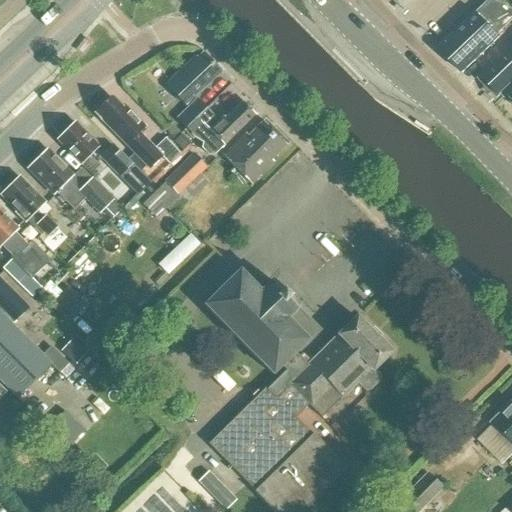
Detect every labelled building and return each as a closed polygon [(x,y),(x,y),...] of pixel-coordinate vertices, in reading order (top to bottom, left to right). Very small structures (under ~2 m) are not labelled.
[(499,35),(511,22),(511,8),(504,0),(490,0),(440,50),(464,74),(501,37),(499,35)] [(511,48),(482,78),(500,96),(511,84),(511,48)] [(174,77),(166,85),(185,105),(219,73),(206,61),(202,65),(195,58),(174,77)] [(111,99),(95,114),(134,155),(128,161),(132,164),(140,172),(146,166),(149,170),(162,157),(169,165),(180,155),(165,139),(155,149),(139,133),(145,127),(124,107),(121,109),(111,99)] [(197,100),(177,119),(185,128),(205,109),(197,100)] [(191,134),(190,136),(193,140),(202,145),(201,150),(207,157),(214,155),(222,147),(253,117),(252,115),(252,111),(246,105),(242,105),(241,104),(224,120),(222,118),(208,131),(205,127),(194,137),(191,134)] [(205,109),(185,128),(191,134),(194,137),(205,127),(214,118),(205,109)] [(270,161),(286,145),(263,122),(247,138),(245,136),(223,158),(250,185),(272,163),(270,161)] [(89,155),(97,147),(96,146),(96,142),(92,138),(89,138),(75,124),(73,125),(70,125),(65,130),(65,134),(57,141),(94,179),(103,170),(89,155)] [(171,140),(179,133),(172,125),(164,132),(171,140)] [(183,151),(190,144),(182,136),(174,143),(183,151)] [(113,148),(101,160),(118,177),(130,165),(113,148)] [(84,199),(78,193),(68,182),(71,179),(68,176),(63,168),(60,167),(45,153),(37,161),(35,159),(27,166),(28,167),(26,169),(53,196),(56,194),(72,211),(84,199)] [(192,155),(152,195),(174,217),(191,200),(207,184),(199,176),(201,174),(206,169),(192,155)] [(47,239),(57,229),(45,217),(43,219),(36,211),(43,205),(40,201),(39,199),(35,194),(33,194),(18,180),(15,182),(12,182),(8,186),(8,189),(0,197),(16,213),(15,215),(24,224),(25,222),(40,237),(43,234),(47,239)] [(91,180),(78,193),(84,199),(100,215),(113,202),(91,180)] [(32,281),(49,264),(30,245),(26,248),(14,234),(16,232),(6,221),(0,215),(0,247),(1,246),(15,259),(11,263),(28,280),(30,282),(32,281)] [(294,353),(307,341),(286,320),(298,308),(273,282),(261,294),(239,272),(204,307),(272,375),(281,367),(285,372),(299,358),(294,353)] [(32,281),(30,282),(28,280),(21,288),(31,299),(40,290),(32,281)] [(58,319),(76,302),(61,286),(43,303),(58,319)] [(28,310),(5,287),(0,291),(0,309),(13,323),(28,310)] [(13,323),(0,309),(0,382),(17,399),(50,365),(42,357),(11,326),(13,323)] [(391,353),(356,318),(307,366),(299,358),(285,372),(266,390),(265,389),(208,446),(255,493),(254,494),(272,511),(304,511),(347,469),(313,435),(312,436),(295,419),(308,407),(321,420),(358,383),(364,390),(369,390),(378,381),(378,378),(372,372),(391,353)] [(58,356),(50,365),(59,374),(68,365),(58,356)] [(511,404),(493,424),(511,442),(511,404)] [(67,449),(82,432),(58,410),(42,427),(67,449)] [(235,501),(207,473),(198,482),(226,510),(235,501)] [(412,511),(413,511),(420,511),(443,489),(427,474),(388,511),(412,511)] [(193,483),(189,486),(214,511),(219,511),(220,511),(193,483)]
